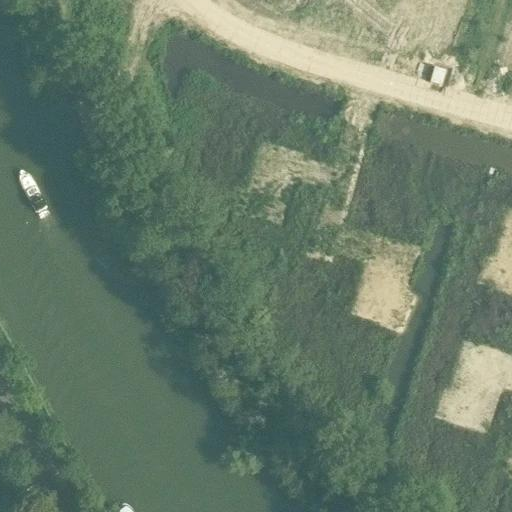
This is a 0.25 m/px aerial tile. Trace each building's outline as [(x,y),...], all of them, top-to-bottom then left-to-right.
[(329,13),(322,40),(365,53),(373,27),(382,30),(386,16),(361,9),(358,21),(329,13)] [(445,73),(434,70),(430,84),(441,87),(445,73)] [(264,148),(247,207),(283,217),(296,170),(278,165),(282,153),(264,148)] [(511,217),(496,276),(511,280),(511,217)] [(375,254),(362,301),(397,311),(414,251),(396,246),(393,259),(375,254)] [(467,350),(450,409),(486,419),(499,372),(481,367),(485,355),(467,350)]
